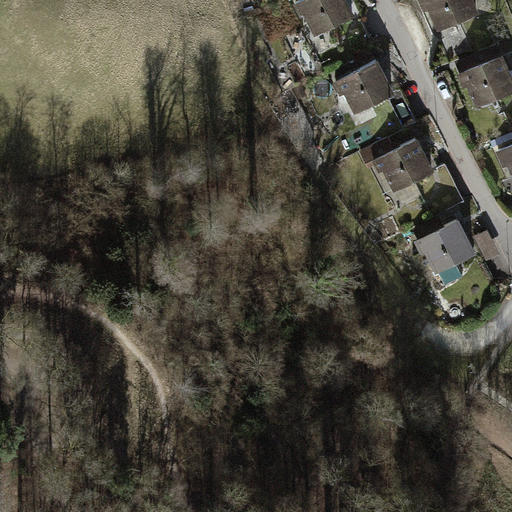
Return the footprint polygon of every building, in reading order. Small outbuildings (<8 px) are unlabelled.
[(355,15),(347,0),(307,0),(294,7),(300,20),(305,17),(314,35),(355,15)] [(472,0),(420,0),(425,13),(431,10),(438,28),(478,13),(472,0)] [(511,66),(506,52),(461,71),(477,107),(511,91),(511,66)] [(394,94),(379,62),(333,84),(338,96),(345,93),(354,113),(394,94)] [(420,138),(371,159),(377,173),(383,170),(392,191),(435,172),(420,138)] [(511,145),(497,152),(503,167),(509,164),(511,170),(511,145)] [(463,219),(415,239),(421,255),(427,253),(435,271),(478,254),(463,219)]
